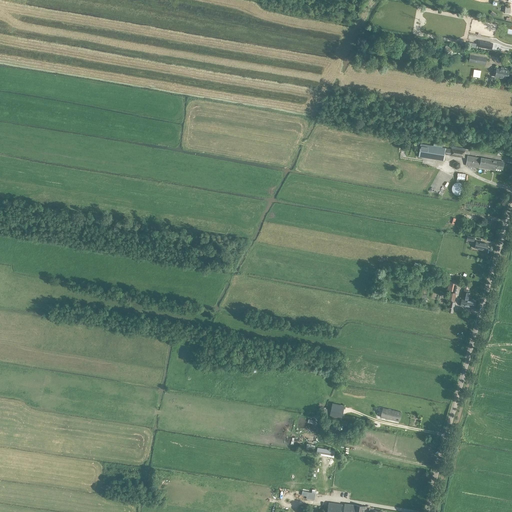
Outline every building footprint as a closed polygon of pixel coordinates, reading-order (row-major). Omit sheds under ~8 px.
[(493,43),(492,43),(492,44),(487,43),(487,42),(481,41),(479,47),(492,50),(492,49),(491,49),(492,44),(493,44),(493,43)] [(469,62),(485,64),(486,57),(470,55),(469,62)] [(495,73),(495,77),(507,79),(509,70),(494,68),(494,73),(495,73)] [(446,148),(445,148),(420,144),(419,156),(443,160),(444,161),(445,155),(450,155),(450,156),(464,158),(465,151),(451,149),(446,148)] [(467,155),(465,165),(479,168),(479,167),(494,170),(495,168),(502,170),(504,162),(481,157),(481,158),(467,155)] [(486,251),(488,244),(476,241),(474,248),(486,251)] [(453,280),(447,279),(445,290),(453,292),(454,284),(455,284),(455,280),(453,280)] [(475,301),(469,300),(470,293),(463,291),(460,305),(474,308),(475,301)] [(447,300),(454,301),(456,293),(449,292),(447,300)] [(399,422),(401,412),(383,408),(381,417),(399,422)] [(314,500),(315,493),(302,491),(302,495),(307,496),(306,499),(314,500)] [(328,502),(326,511),(340,511),(342,504),(328,502)] [(343,511),(363,511),(365,506),(345,503),(343,511)]
